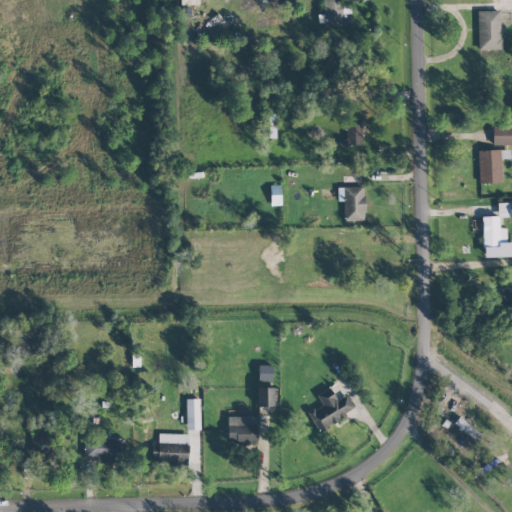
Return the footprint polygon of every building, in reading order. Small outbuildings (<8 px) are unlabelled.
[(342,0),(322,0),(323,25),(343,24),(342,0)] [(499,10),(476,11),(477,50),(500,50),(499,10)] [(294,17),(260,17),(260,26),(295,26),(294,17)] [(275,114),(261,115),(261,138),(276,138),(275,114)] [(361,124),(345,124),(345,145),(361,145),(361,124)] [(492,144),(511,144),(511,126),(492,126),(492,144)] [(502,182),(501,158),(507,158),(507,149),(477,150),(478,183),(502,182)] [(270,205),(280,205),(280,185),(270,185),(270,205)] [(364,187),(337,187),(338,201),(343,200),(344,221),(365,220),(364,187)] [(511,217),(511,201),(497,202),(498,217),(511,217)] [(511,241),(506,242),(505,228),(498,228),(498,216),(482,216),(483,257),(511,256),(511,241)] [(511,290),(497,291),(497,305),(511,304),(511,290)] [(272,381),(272,365),(258,365),(258,381),(272,381)] [(256,406),(274,407),(274,388),(257,387),(256,406)] [(355,410),(346,395),(336,400),(329,387),(316,395),(322,405),(308,412),(318,431),(355,410)] [(186,429),(200,429),(199,398),(186,399),(186,429)] [(257,416),(227,415),(227,442),(257,442),(257,416)] [(454,423),(478,442),(483,436),(459,416),(454,423)] [(189,434),(158,433),(157,464),(188,464),(189,434)] [(32,457),(51,457),(51,435),(32,435),(32,457)] [(121,438),(84,437),(83,461),(120,461),(121,438)]
